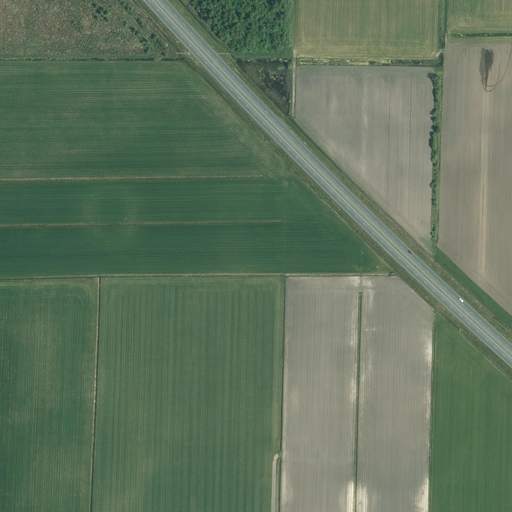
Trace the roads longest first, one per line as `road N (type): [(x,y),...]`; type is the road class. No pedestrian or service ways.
road 1 (trunk): [(147,0),(356,217),(511,363)]
road 2 (trunk): [(511,349),(367,214),(161,0)]
